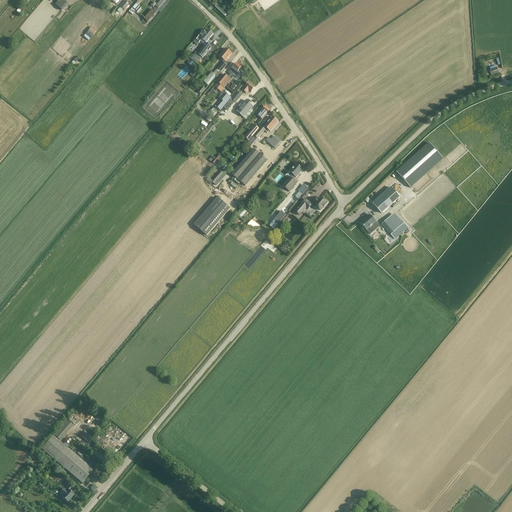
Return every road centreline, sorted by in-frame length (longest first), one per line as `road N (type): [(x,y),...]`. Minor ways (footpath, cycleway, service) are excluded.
road 1 (unclassified): [(142,443),(342,207)]
road 2 (unclassified): [(342,207),(242,53),(193,0)]
road 3 (unclassified): [(342,207),(440,112),(511,82)]
